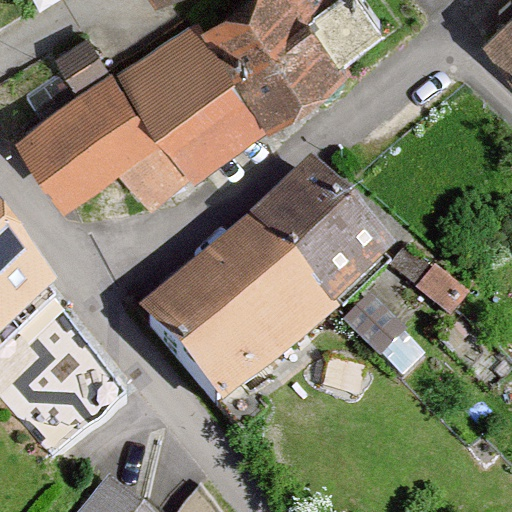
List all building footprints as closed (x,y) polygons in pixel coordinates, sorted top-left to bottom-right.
[(340,51),(303,0),(223,0),(201,16),(265,105),(340,51)] [(383,20),(368,0),(303,0),(340,51),(383,20)] [(123,73),(187,161),(265,105),(201,16),(123,73)] [(511,21),(479,51),(511,84),(511,21)] [(187,161),(123,73),(109,55),(15,122),(63,188),(117,149),(146,190),(187,161)] [(375,255),(306,178),(137,328),(205,405),(375,255)] [(0,310),(24,283),(0,251),(0,310)] [(129,511),(102,488),(80,511),(129,511)]
